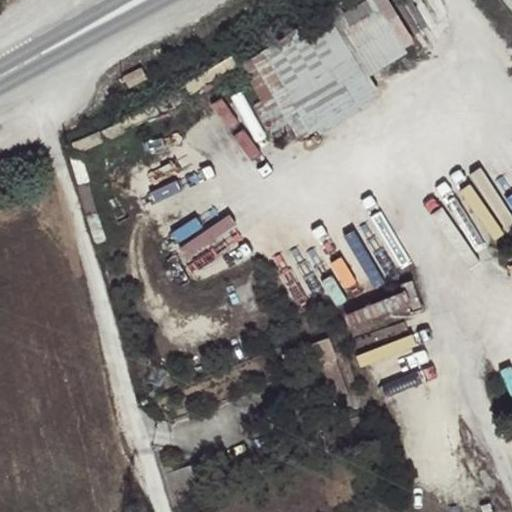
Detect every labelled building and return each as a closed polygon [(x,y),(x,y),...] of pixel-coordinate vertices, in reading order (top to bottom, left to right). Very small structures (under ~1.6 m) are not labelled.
[(396,0),(367,0),(251,58),(292,140),(377,98),(365,73),(419,46),(396,0)] [(142,68),(123,76),(128,87),(147,78),(142,68)] [(355,334),(417,310),(409,289),(347,314),(355,334)] [(328,337),(282,354),(304,413),(350,396),(328,337)] [(198,484),(197,483),(193,467),(173,473),(171,467),(165,469),(167,475),(173,493),(198,484)] [(198,484),(173,493),(176,505),(202,496),(198,484)]
